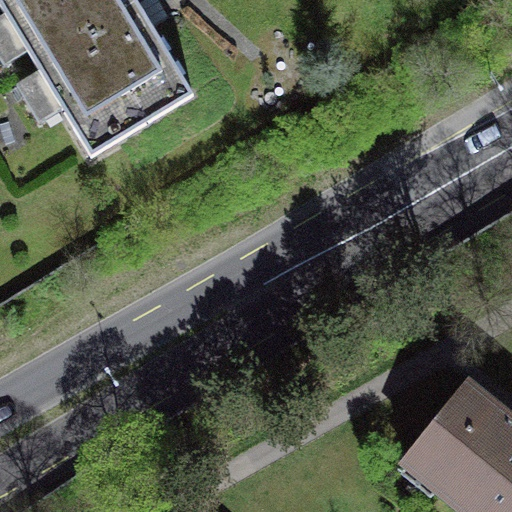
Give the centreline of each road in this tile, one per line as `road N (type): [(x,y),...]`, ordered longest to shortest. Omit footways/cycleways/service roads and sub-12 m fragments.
road 1 (primary): [(0,482),(237,332),(299,265)]
road 2 (primary): [(299,265),(213,289),(0,408)]
road 3 (primary): [(299,265),(511,143)]
